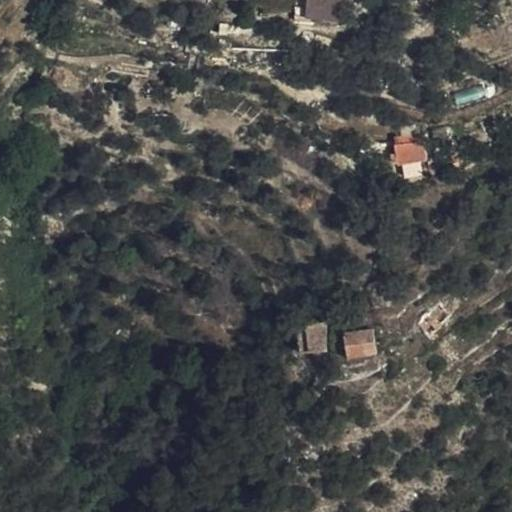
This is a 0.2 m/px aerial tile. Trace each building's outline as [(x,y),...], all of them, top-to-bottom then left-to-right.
[(331,0),(307,0),(307,15),(331,17),(331,0)] [(421,133),(391,137),(395,161),(402,160),(412,159),(419,157),(425,157),(421,133)] [(402,160),(405,179),(422,176),(419,157),(412,159),(402,160)] [(301,324),(303,354),(331,352),(329,322),(301,324)] [(378,353),(374,327),(345,331),(349,357),(378,353)]
